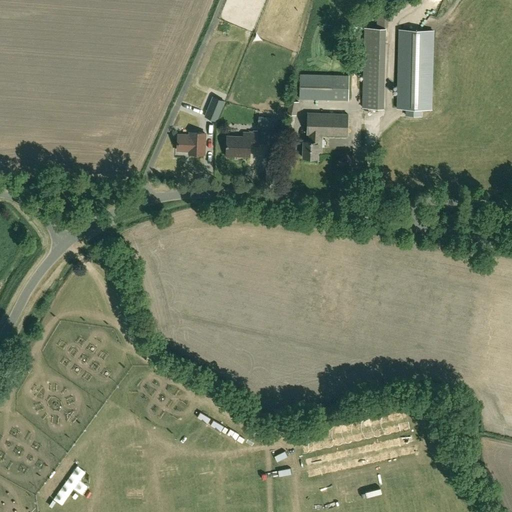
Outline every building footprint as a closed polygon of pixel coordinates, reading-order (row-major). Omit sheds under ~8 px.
[(270,33),(280,0),(239,0),(239,3),(237,5),(235,11),(226,22),(207,80),(241,91),(244,88),(254,57),(249,51),(256,28),(270,33)] [(388,27),(388,13),(377,12),(377,27),(388,27)] [(389,27),(367,27),(368,108),(390,107),(389,27)] [(431,109),(433,30),(399,29),(397,108),(407,108),(406,115),(420,116),(421,109),(431,109)] [(348,100),(348,76),(299,74),(299,98),(348,100)] [(213,96),(204,116),(217,122),(225,101),(213,96)] [(296,115),(299,101),(289,100),(287,113),(296,115)] [(347,135),(347,114),(307,113),(307,134),(310,134),(309,141),(304,141),(303,158),(318,158),(318,148),(321,148),(321,134),(347,135)] [(276,130),(277,118),(259,116),(257,128),(276,130)] [(204,154),(205,133),(190,132),(190,135),(178,135),(177,149),(189,150),(189,153),(204,154)] [(258,145),(258,133),(243,132),(243,136),(227,136),(226,153),(237,153),(238,152),(241,152),(241,155),(250,156),(250,145),(258,145)]
